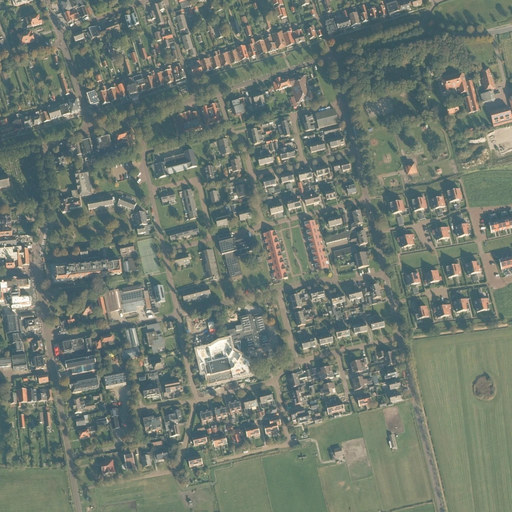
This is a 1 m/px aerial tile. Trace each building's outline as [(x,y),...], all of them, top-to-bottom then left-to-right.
[(61,2),(60,2),(64,14),(65,15),(68,24),(72,23),(73,23),(73,22),(79,20),(76,12),(75,10),(78,8),(79,9),(85,7),(84,6),(86,5),(84,0),(60,0),(61,2)] [(174,0),(175,1),(178,0),(179,3),(180,3),(183,2),(185,8),(192,6),(189,0),(174,0)] [(323,0),(324,1),(323,1),(327,13),(331,12),(328,0),(327,0),(323,0)] [(391,0),(393,4),(386,6),(389,15),(395,14),(395,16),(400,14),(395,0),(391,0)] [(406,0),(403,1),(406,10),(412,8),(409,0),(406,0)] [(406,10),(403,1),(397,3),(400,12),(406,10)] [(377,9),(380,18),(387,16),(384,7),(385,7),(384,2),(380,3),(381,8),(377,9)] [(223,10),(222,4),(214,7),(216,13),(223,10)] [(159,12),(157,5),(153,7),(159,25),(163,24),(159,12)] [(364,6),(361,7),(363,15),(359,16),(360,16),(358,17),(360,23),(361,23),(362,24),(368,22),(366,14),(364,6)] [(85,7),(79,9),(82,18),(88,16),(86,10),(85,7)] [(371,21),(378,19),(375,10),(376,10),(375,7),(372,8),(372,11),(369,12),(371,21)] [(149,21),(151,20),(156,19),(154,12),(151,13),(151,10),(148,10),(150,16),(147,17),(149,21)] [(338,31),(351,27),(346,11),(343,13),(345,19),(337,21),(336,18),(334,19),(335,22),(338,31)] [(348,17),(351,27),(360,24),(360,23),(358,17),(357,13),(350,15),(349,11),(346,11),(348,17)] [(24,19),(27,29),(32,28),(42,25),(42,23),(41,21),(41,19),(40,20),(39,15),(35,16),(29,18),(24,19)] [(128,28),(138,25),(135,15),(125,18),(128,28)] [(176,18),(178,25),(186,22),(184,16),(176,18)] [(335,25),(333,20),(324,23),(326,28),(328,34),(337,32),(335,25)] [(110,24),(104,26),(107,33),(112,31),(113,34),(121,31),(117,21),(110,24)] [(187,29),(186,22),(178,25),(180,31),(187,29)] [(219,24),(218,24),(216,24),(215,25),(216,28),(215,28),(218,40),(223,38),(220,28),(219,24)] [(84,39),(85,43),(101,37),(97,27),(89,30),(90,33),(83,36),(82,33),(73,36),(75,43),(84,39)] [(314,29),(313,27),(310,28),(311,30),(307,31),(309,40),(316,38),(313,29),(314,29)] [(287,47),(296,44),(291,29),(288,30),(289,33),(283,35),(287,47)] [(293,33),(296,44),(305,42),(301,30),(293,33)] [(22,34),(21,31),(17,32),(18,36),(18,37),(21,46),(34,42),(32,36),(31,36),(30,33),(27,34),(27,32),(22,34)] [(277,50),(286,47),(282,32),(272,35),(275,44),(277,50)] [(182,38),(184,45),(191,43),(189,36),(182,38)] [(273,44),(270,36),(267,37),(268,40),(265,41),(268,53),(277,50),(275,44),(273,44)] [(174,43),(173,40),(163,42),(165,49),(170,48),(169,44),(174,43)] [(250,59),(258,56),(253,40),(249,41),(250,43),(249,43),(250,46),(247,47),(249,52),(248,53),(250,59)] [(264,41),(255,44),(257,49),(259,56),(267,53),(266,48),(264,41)] [(113,47),(111,42),(108,43),(110,46),(111,46),(111,48),(108,49),(110,55),(110,54),(110,55),(112,62),(117,60),(115,54),(114,54),(114,53),(113,47)] [(191,43),(184,45),(186,51),(190,50),(191,53),(190,53),(190,56),(195,55),(194,49),(193,49),(191,43)] [(237,54),(240,62),(249,59),(245,47),(236,49),(238,53),(237,54)] [(231,65),(239,62),(236,50),(228,53),(231,65)] [(221,55),(220,51),(217,52),(222,68),(228,66),(229,69),(232,68),(227,53),(221,55)] [(209,59),(211,65),(220,62),(219,61),(216,53),(214,53),(215,57),(209,59)] [(200,62),(202,67),(210,65),(209,59),(200,62)] [(132,75),(127,60),(123,62),(128,76),(132,75)] [(193,77),(203,74),(200,66),(200,65),(199,61),(194,63),(196,67),(191,68),(193,77)] [(221,68),(220,62),(211,65),(212,70),(221,68)] [(210,65),(202,67),(204,73),(212,71),(210,65)] [(169,71),(162,73),(164,79),(166,85),(174,82),(173,76),(170,67),(168,68),(169,71)] [(173,74),(173,76),(182,73),(181,67),(172,70),(173,74)] [(485,91),(495,89),(491,77),(490,77),(489,70),(481,72),(483,79),(482,80),(485,91)] [(154,72),(152,73),(154,81),(157,88),(166,85),(164,78),(162,73),(155,75),(154,72)] [(182,73),(173,76),(176,85),(186,82),(185,79),(186,79),(184,72),(182,73)] [(459,78),(444,82),(444,80),(440,81),(443,94),(451,92),(450,89),(458,88),(459,94),(466,92),(467,98),(464,99),(468,114),(479,111),(472,82),(466,83),(467,84),(465,85),(463,75),(459,76),(459,78)] [(59,77),(65,96),(69,95),(65,80),(64,80),(62,76),(59,77)] [(141,76),(132,79),(134,86),(135,86),(135,87),(138,94),(147,91),(144,84),(143,80),(141,76)] [(276,82),(273,83),(276,91),(279,90),(279,91),(291,87),(289,80),(288,78),(288,76),(285,77),(286,79),(286,80),(282,82),(281,79),(276,80),(276,82)] [(291,87),(296,104),(312,99),(305,76),(291,81),(290,80),(289,80),(291,87)] [(147,91),(156,88),(152,77),(143,79),(147,91)] [(139,97),(138,94),(135,87),(135,86),(134,86),(132,79),(127,80),(128,83),(126,84),(128,88),(126,89),(129,97),(130,100),(131,100),(139,97)] [(122,86),(115,88),(117,94),(119,100),(126,97),(127,100),(130,100),(129,97),(128,97),(126,91),(124,85),(125,85),(124,81),(121,82),(122,86)] [(102,105),(109,103),(106,91),(105,87),(102,88),(103,92),(98,94),(102,105)] [(111,102),(117,100),(119,100),(115,88),(107,91),(111,102)] [(92,108),(100,106),(96,91),(85,94),(89,107),(89,108),(92,109),(92,108)] [(483,104),(495,101),(492,92),(481,95),(483,104)] [(261,93),(253,96),(253,98),(250,99),(247,100),(249,106),(255,104),(255,103),(258,102),(259,107),(265,105),(261,93)] [(235,116),(240,114),(246,112),(245,108),(246,108),(243,98),(243,99),(239,100),(231,102),(233,109),(235,116)] [(67,102),(68,106),(71,115),(81,112),(77,99),(67,102)] [(68,106),(67,106),(61,108),(60,105),(58,105),(59,109),(60,108),(62,117),(63,117),(64,118),(66,117),(67,116),(70,115),(71,115),(68,106)] [(209,107),(201,110),(206,127),(221,122),(216,105),(209,107)] [(457,105),(446,108),(448,115),(458,112),(457,105)] [(51,107),(47,108),(48,112),(51,121),(62,118),(59,109),(52,111),(51,107)] [(508,108),(490,113),(493,128),(511,123),(508,108)] [(315,115),(317,122),(318,126),(319,129),(338,124),(337,120),(336,115),(335,110),(315,115)] [(43,124),(51,121),(48,112),(43,114),(42,111),(39,112),(43,124)] [(37,118),(31,120),(33,127),(42,124),(39,113),(36,114),(37,118)] [(191,114),(191,113),(178,116),(180,123),(179,123),(180,127),(181,126),(183,134),(202,129),(197,113),(191,114)] [(24,129),(20,116),(19,115),(17,116),(19,121),(12,123),(15,132),(24,129)] [(33,127),(31,120),(29,115),(28,115),(29,118),(25,120),(23,115),(20,116),(24,129),(33,127)] [(308,117),(302,118),(304,125),(309,124),(309,121),(312,120),(313,123),(316,122),(315,116),(311,117),(311,116),(308,117)] [(6,119),(3,120),(7,135),(14,133),(11,125),(8,126),(7,122),(6,119)] [(278,125),(279,128),(279,132),(288,129),(287,122),(281,124),(278,125)] [(310,127),(309,124),(304,125),(306,132),(311,131),(315,130),(314,126),(310,127)] [(339,137),(337,132),(341,131),(340,127),(333,129),(338,147),(344,145),(343,138),(338,139),(338,138),(339,137)] [(288,129),(279,132),(281,138),(285,137),(285,138),(290,136),(288,129)] [(331,139),(332,140),(329,141),(331,149),(338,147),(333,129),(326,131),(327,135),(331,134),(332,138),(331,139)] [(117,154),(130,150),(127,140),(133,138),(131,130),(116,134),(118,143),(114,144),(117,154)] [(258,137),(262,136),(260,130),(256,130),(251,131),(253,138),(258,137)] [(108,155),(109,158),(115,156),(114,152),(110,136),(95,141),(97,146),(95,147),(96,151),(95,151),(93,151),(95,157),(96,157),(97,161),(107,158),(106,155),(108,155)] [(263,143),(262,136),(258,137),(253,138),(254,145),(260,144),(263,143)] [(311,153),(318,152),(315,139),(312,140),(313,144),(314,143),(314,145),(309,146),(311,153)] [(316,139),(315,139),(318,152),(325,150),(323,143),(318,144),(318,142),(319,142),(318,139),(316,139)] [(78,143),(81,155),(83,155),(85,162),(89,161),(89,163),(92,162),(92,161),(95,160),(93,151),(95,151),(93,142),(91,143),(90,140),(78,143)] [(227,140),(219,142),(222,156),(230,154),(227,140)] [(285,143),(284,143),(285,147),(288,159),(295,157),(293,150),(292,150),(289,151),(288,150),(289,149),(288,146),(292,145),(291,142),(289,142),(285,143)] [(75,161),(77,162),(83,161),(81,155),(78,143),(68,145),(67,147),(68,152),(75,151),(77,156),(76,156),(75,158),(75,161)] [(282,153),(280,153),(280,157),(281,161),(288,159),(285,147),(283,147),(282,148),(283,150),(281,151),(282,153)] [(267,155),(266,151),(266,148),(262,149),(263,152),(264,157),(266,164),(273,163),(271,155),(267,157),(266,155),(267,155)] [(165,163),(156,166),(160,178),(169,176),(168,175),(191,169),(197,167),(193,150),(184,153),(184,155),(164,160),(165,163)] [(69,158),(68,152),(61,154),(62,157),(54,158),(56,171),(65,169),(63,159),(69,158)] [(266,164),(264,157),(263,152),(260,153),(261,156),(262,156),(262,158),(258,159),(259,166),(266,164)] [(229,171),(233,170),(233,173),(240,171),(238,160),(231,162),(232,168),(228,169),(229,171)] [(340,174),(343,173),(343,172),(350,170),(349,163),(342,164),(342,163),(333,165),(335,172),(339,171),(340,174)] [(407,176),(417,173),(414,164),(405,166),(406,172),(407,176)] [(212,168),(212,167),(205,169),(207,181),(214,180),(213,173),(216,172),(216,168),(212,168)] [(328,167),(322,168),(323,176),(324,176),(328,175),(329,179),(333,178),(332,173),(329,173),(329,171),(328,167)] [(322,168),(315,170),(317,177),(322,176),(323,180),(325,180),(324,176),(323,176),(322,168)] [(73,199),(61,200),(63,213),(70,212),(69,209),(81,207),(80,197),(92,195),(88,171),(75,173),(78,191),(76,193),(74,194),(74,196),(73,199)] [(306,180),(307,180),(311,179),(311,183),(314,183),(313,178),(312,178),(310,171),(304,172),(306,180)] [(300,182),(303,181),(304,185),(308,184),(307,180),(306,180),(304,172),(298,174),(300,182)] [(0,178),(0,189),(10,187),(9,184),(11,183),(10,180),(8,180),(8,176),(0,178)] [(348,195),(356,193),(353,182),(350,183),(343,185),(345,192),(347,192),(348,195)] [(233,194),(234,199),(245,197),(244,189),(245,189),(244,186),(236,188),(237,194),(233,194)] [(314,195),(313,191),(316,190),(315,186),(309,188),(310,192),(313,205),(320,203),(318,196),(313,197),(313,195),(314,195)] [(325,191),(326,194),(325,194),(327,201),(335,199),(334,193),(335,193),(334,188),(325,191)] [(184,192),(185,199),(193,198),(191,190),(184,192)] [(462,200),(459,190),(453,191),(456,202),(462,200)] [(456,202),(453,191),(447,193),(449,203),(456,202)] [(174,192),(167,194),(169,201),(176,200),(174,192)] [(210,194),(212,204),(218,202),(217,197),(219,196),(218,192),(210,194)] [(306,206),(313,205),(310,192),(306,192),(307,197),(308,196),(309,198),(304,199),(306,206)] [(162,203),(169,201),(167,194),(161,196),(162,203)] [(103,196),(104,200),(105,207),(114,205),(113,201),(112,198),(107,199),(107,196),(103,196)] [(98,197),(95,198),(97,208),(105,207),(104,200),(99,201),(98,197)] [(118,204),(126,208),(130,198),(127,197),(125,200),(120,198),(118,204)] [(293,197),(291,198),(292,202),(292,201),(294,209),(301,208),(299,200),(294,201),(293,197)] [(445,207),(442,197),(436,198),(439,209),(445,207)] [(89,210),(97,208),(95,198),(92,199),(92,202),(87,203),(89,210)] [(130,198),(126,208),(134,211),(136,204),(132,202),(133,199),(130,198)] [(193,198),(185,199),(187,206),(194,205),(193,198)] [(292,202),(291,198),(285,199),(286,203),(288,211),(294,209),(292,201),(292,202)] [(439,209),(436,198),(430,200),(432,210),(439,209)] [(427,209),(424,199),(418,200),(420,211),(427,209)] [(280,205),(276,206),(275,206),(277,214),(283,212),(281,205),(282,204),(281,200),(279,201),(280,205)] [(420,211),(418,200),(412,202),(414,212),(420,211)] [(275,202),(273,202),(271,203),(273,207),(269,207),(271,215),(277,214),(275,206),(276,206),(275,202)] [(405,212),(402,202),(396,203),(398,214),(405,212)] [(398,214),(396,203),(389,205),(392,215),(398,214)] [(194,205),(187,206),(188,213),(196,211),(194,205)] [(251,218),(249,210),(247,211),(246,207),(243,208),(244,212),(238,213),(240,221),(251,218)] [(196,211),(188,213),(190,220),(197,219),(196,211)] [(343,216),(342,216),(344,223),(347,223),(350,222),(354,221),(354,220),(361,218),(360,212),(352,214),(353,218),(347,219),(346,215),(343,216)] [(136,221),(149,218),(149,216),(146,217),(145,213),(134,215),(136,221)] [(0,224),(2,224),(3,228),(11,227),(10,216),(0,217),(0,224)] [(215,220),(217,227),(227,225),(226,217),(215,220)] [(340,217),(333,219),(335,226),(336,226),(340,225),(341,229),(343,228),(342,224),(341,225),(340,217)] [(149,218),(136,221),(137,227),(147,225),(146,221),(150,220),(149,218)] [(351,226),(350,226),(351,231),(360,229),(359,225),(363,224),(361,218),(354,220),(354,221),(354,222),(355,225),(351,226)] [(337,230),(336,226),(335,226),(333,219),(327,220),(328,224),(329,227),(329,228),(334,227),(335,231),(337,230)] [(304,224),(306,231),(316,228),(316,229),(318,229),(318,228),(318,226),(316,226),(314,221),(304,224)] [(470,236),(468,225),(461,226),(464,237),(470,236)] [(137,229),(138,235),(144,234),(144,235),(149,235),(148,230),(152,229),(152,226),(145,227),(137,229)] [(464,237),(461,226),(455,228),(457,239),(464,237)] [(197,227),(190,228),(192,236),(199,234),(197,227)] [(5,229),(0,229),(0,238),(6,238),(12,237),(11,228),(5,229)] [(190,228),(183,230),(185,238),(192,236),(190,228)] [(306,231),(308,237),(318,235),(318,236),(320,235),(320,234),(319,232),(317,233),(316,229),(316,228),(306,231)] [(450,232),(449,228),(440,230),(443,240),(449,238),(448,232),(450,232)] [(183,230),(176,232),(178,239),(185,238),(183,230)] [(443,240),(440,230),(432,232),(433,235),(435,235),(436,241),(443,240)] [(264,238),(266,237),(267,240),(277,238),(275,231),(263,235),(264,238)] [(178,239),(176,232),(169,234),(171,241),(178,239)] [(358,238),(351,239),(351,242),(354,241),(358,240),(366,238),(365,232),(357,234),(358,238)] [(308,237),(309,244),(320,242),(322,242),(322,241),(321,239),(319,240),(318,236),(318,235),(308,237)] [(414,239),(413,235),(405,237),(407,247),(414,246),(412,239),(414,239)] [(0,238),(0,247),(13,247),(16,246),(15,237),(12,237),(6,238),(0,238)] [(407,247),(405,237),(397,239),(398,243),(400,242),(401,249),(407,247)] [(226,261),(238,258),(239,257),(239,256),(247,254),(246,253),(254,251),(251,238),(234,242),(233,240),(219,243),(222,255),(224,255),(226,261)] [(265,244),(267,243),(268,247),(279,244),(277,238),(267,240),(265,241),(265,244)] [(358,240),(354,241),(354,242),(358,241),(359,245),(355,246),(356,248),(360,247),(360,246),(368,244),(366,238),(358,240)] [(309,244),(311,251),(321,248),(322,249),(324,249),(323,248),(323,246),(321,246),(320,242),(309,244)] [(132,244),(120,247),(121,256),(126,255),(126,259),(131,258),(131,254),(134,253),(132,244)] [(267,250),(269,250),(270,254),(280,251),(279,244),(268,247),(266,247),(267,250)] [(0,248),(0,270),(22,269),(22,266),(25,266),(29,266),(28,249),(23,250),(23,247),(0,248)] [(82,260),(99,258),(99,257),(101,257),(101,253),(98,254),(97,248),(82,250),(81,251),(80,251),(81,258),(82,260)] [(311,251),(313,258),(323,255),(323,256),(325,255),(325,252),(323,253),(322,249),(321,248),(311,251)] [(202,253),(203,260),(213,258),(211,251),(200,253),(201,254),(202,253)] [(269,257),(271,257),(272,260),(282,258),(280,251),(270,254),(268,254),(269,257)] [(368,256),(367,253),(355,256),(358,269),(367,267),(365,255),(366,255),(366,257),(368,256)] [(189,264),(190,265),(189,259),(191,259),(190,255),(188,256),(187,254),(181,256),(183,265),(189,264)] [(313,258),(315,265),(325,262),(325,263),(327,262),(327,261),(326,259),(324,260),(323,256),(323,255),(313,258)] [(177,269),(177,267),(183,265),(181,256),(174,258),(177,269)] [(125,273),(130,272),(138,271),(136,258),(128,260),(128,262),(123,263),(125,273)] [(213,258),(203,260),(205,266),(214,264),(213,258)] [(238,258),(226,261),(230,278),(242,275),(242,274),(238,258)] [(271,264),(272,263),(273,267),(284,264),(282,258),(272,260),(270,261),(271,264)] [(122,274),(120,261),(109,262),(99,263),(99,264),(77,266),(77,265),(67,266),(67,267),(55,268),(56,281),(69,280),(78,279),(101,276),(101,277),(110,276),(110,275),(122,274)] [(325,262),(315,265),(316,271),(329,268),(328,265),(326,266),(325,263),(325,262)] [(481,273),(478,263),(472,264),(474,275),(481,273)] [(214,264),(205,266),(206,273),(216,271),(214,264)] [(272,270),(274,270),(275,274),(285,271),(284,264),(273,267),(271,267),(272,270)] [(474,275),(472,264),(465,266),(468,276),(474,275)] [(461,276),(458,265),(452,267),(455,277),(461,276)] [(455,277),(452,267),(446,268),(448,279),(455,277)] [(208,279),(206,279),(206,280),(210,279),(210,282),(217,280),(216,278),(217,277),(216,271),(206,273),(208,279)] [(276,277),(277,281),(287,279),(285,271),(275,274),(273,274),(274,277),(276,277)] [(442,281),(441,277),(439,278),(437,271),(431,273),(433,283),(442,281)] [(433,283),(431,273),(425,274),(426,281),(424,281),(425,285),(433,283)] [(420,284),(418,274),(412,275),(414,285),(420,284)] [(414,285),(412,275),(405,277),(408,287),(414,285)] [(16,312),(16,310),(20,309),(20,307),(31,306),(31,307),(32,306),(35,306),(32,281),(19,282),(19,280),(10,281),(10,283),(0,284),(0,302),(4,303),(4,302),(6,301),(7,306),(10,306),(11,310),(12,310),(12,312),(16,312)] [(144,293),(143,285),(123,289),(123,291),(118,292),(118,291),(106,293),(110,313),(122,310),(123,315),(137,312),(136,308),(145,306),(146,310),(151,309),(148,293),(144,293)] [(154,292),(152,292),(153,301),(156,300),(156,303),(165,302),(163,295),(163,293),(164,292),(162,286),(154,288),(154,289),(155,288),(155,292),(154,292)] [(365,296),(371,295),(371,294),(379,292),(378,286),(370,288),(371,291),(367,292),(366,289),(363,290),(365,296)] [(208,287),(202,289),(204,298),(211,296),(208,287)] [(202,289),(195,290),(198,300),(204,298),(202,289)] [(195,290),(189,292),(191,301),(198,300),(195,290)] [(322,290),(316,291),(318,299),(322,298),(322,301),(325,300),(324,297),(322,290)] [(360,290),(354,292),(356,300),(357,299),(361,299),(362,303),(364,302),(363,298),(362,298),(360,290)] [(318,299),(316,291),(310,293),(312,300),(316,300),(316,302),(319,302),(318,299)] [(189,292),(182,294),(184,303),(191,301),(189,292)] [(356,300),(354,292),(348,293),(350,301),(355,300),(356,304),(358,304),(357,299),(356,300)] [(381,298),(379,292),(371,294),(371,295),(372,297),(368,298),(370,306),(377,304),(375,299),(381,298)] [(346,298),(344,298),(343,295),(337,296),(339,304),(340,304),(343,303),(345,308),(349,307),(346,298)] [(298,296),(291,297),(292,304),(305,301),(305,299),(305,298),(301,299),(301,300),(299,301),(298,296)] [(341,308),(340,304),(339,304),(337,296),(331,298),(333,306),(337,304),(338,309),(341,308)] [(101,315),(106,314),(103,298),(98,299),(101,315)] [(469,311),(467,300),(460,302),(463,312),(469,311)] [(487,300),(481,301),(483,312),(490,310),(487,300)] [(305,301),(292,304),(294,310),(301,308),(300,303),(302,303),(302,304),(306,303),(305,301)] [(481,301),(474,303),(477,313),(483,312),(481,301)] [(463,312),(460,302),(454,303),(456,314),(463,312)] [(83,316),(93,314),(92,310),(98,309),(97,305),(82,307),(83,316)] [(451,309),(450,305),(442,307),(444,317),(451,316),(449,310),(451,309)] [(429,318),(426,307),(420,309),(423,319),(429,318)] [(444,317),(442,307),(433,309),(434,313),(436,313),(438,319),(444,317)] [(423,319),(420,309),(414,310),(416,321),(423,319)] [(295,315),(296,321),(309,318),(309,316),(305,317),(305,318),(303,318),(302,313),(295,315)] [(375,316),(378,329),(384,328),(383,320),(378,321),(377,319),(378,319),(377,315),(375,316)] [(19,333),(17,316),(5,318),(7,334),(19,333)] [(378,329),(375,316),(373,316),(373,320),(375,320),(375,322),(370,323),(372,331),(378,329)] [(310,320),(309,318),(296,321),(298,327),(305,326),(304,321),(306,320),(306,321),(310,320)] [(364,319),(364,318),(360,319),(358,320),(361,333),(367,332),(365,324),(364,319)] [(29,321),(26,321),(22,322),(23,328),(25,327),(26,332),(39,329),(38,319),(29,320),(29,321)] [(361,333),(358,320),(355,321),(356,324),(357,324),(357,326),(353,327),(354,335),(361,333)] [(64,322),(56,323),(57,330),(59,329),(60,335),(60,336),(66,335),(68,334),(67,328),(67,326),(66,323),(66,322),(64,322)] [(147,335),(149,343),(157,341),(156,337),(162,336),(159,324),(147,327),(149,335),(147,335)] [(337,339),(343,337),(340,324),(338,325),(339,329),(340,328),(340,330),(335,331),(337,339)] [(343,324),(340,324),(343,337),(350,336),(348,328),(343,329),(342,328),(344,327),(343,324)] [(135,329),(127,331),(125,331),(130,350),(121,352),(123,361),(140,357),(138,347),(139,347),(135,329)] [(327,345),(323,331),(321,332),(322,336),(323,335),(323,337),(318,338),(320,346),(327,345)] [(323,331),(327,345),(333,343),(331,335),(326,337),(326,335),(327,335),(326,331),(323,331)] [(14,344),(15,353),(23,352),(22,343),(20,343),(19,335),(11,336),(12,345),(14,344)] [(303,350),(309,349),(306,335),(304,336),(304,340),(306,340),(306,341),(301,342),(303,350)] [(308,335),(306,335),(309,349),(315,347),(314,339),(309,341),(308,339),(309,339),(308,335)] [(107,337),(101,338),(102,343),(108,342),(109,344),(109,346),(114,345),(114,343),(113,337),(113,336),(107,337)] [(157,341),(149,343),(149,347),(152,347),(153,350),(153,351),(153,354),(154,354),(158,353),(157,349),(164,348),(164,344),(163,344),(162,340),(161,339),(162,339),(162,338),(161,338),(161,336),(162,336),(156,337),(157,341)] [(91,338),(84,339),(62,343),(64,354),(65,359),(72,358),(94,354),(91,338)] [(221,346),(196,352),(202,374),(206,373),(209,385),(242,377),(246,376),(252,375),(249,362),(232,351),(230,340),(220,343),(221,346)] [(34,343),(34,347),(32,347),(33,352),(35,352),(43,351),(41,341),(34,343)] [(384,358),(385,361),(394,359),(393,353),(385,355),(384,352),(378,354),(379,359),(384,358)] [(25,354),(12,356),(14,371),(27,369),(25,354)] [(46,369),(45,360),(44,356),(33,357),(34,362),(32,362),(33,364),(34,364),(35,371),(46,369)] [(95,357),(65,363),(67,371),(74,369),(75,375),(72,376),(97,372),(95,357)] [(0,358),(0,367),(12,367),(11,358),(0,358)] [(165,365),(163,359),(156,361),(156,360),(150,362),(150,366),(154,365),(155,370),(163,369),(162,365),(165,365)] [(394,359),(385,361),(385,365),(375,367),(376,373),(386,370),(388,370),(388,367),(396,365),(394,359)] [(364,366),(351,369),(352,375),(362,372),(366,371),(365,368),(364,366)] [(318,376),(332,373),(330,367),(321,370),(321,373),(318,374),(318,376)] [(384,376),(385,380),(386,383),(395,381),(394,378),(397,378),(395,371),(391,372),(390,369),(388,370),(386,370),(387,375),(384,376)] [(288,377),(289,383),(298,381),(297,376),(302,375),(302,372),(296,374),(296,375),(288,377)] [(124,373),(104,377),(106,390),(114,388),(123,386),(126,386),(124,373)] [(36,380),(39,380),(39,384),(49,382),(47,376),(38,377),(38,376),(36,377),(36,380)] [(98,378),(69,383),(70,389),(72,389),(73,393),(82,392),(82,389),(99,386),(98,378)] [(171,382),(172,387),(179,386),(179,383),(181,382),(180,379),(178,380),(178,381),(171,382)] [(298,381),(289,383),(291,389),(299,387),(300,388),(305,386),(304,384),(300,385),(298,381)] [(364,386),(367,385),(371,384),(370,382),(367,383),(353,386),(355,391),(364,389),(364,386)] [(401,386),(400,382),(399,382),(389,384),(390,390),(384,392),(385,395),(395,392),(394,389),(400,388),(400,386),(401,386)] [(157,386),(155,386),(154,383),(149,384),(152,398),(156,397),(156,396),(159,395),(157,386)] [(147,399),(152,398),(149,384),(144,385),(145,388),(142,389),(144,398),(147,398),(147,399)] [(321,393),(335,389),(333,384),(323,387),(324,390),(320,391),(321,393)] [(173,393),(172,387),(166,389),(166,392),(164,393),(165,396),(167,395),(167,394),(173,393)] [(296,393),(292,394),(293,400),(301,398),(300,394),(304,393),(303,388),(296,390),(296,393)] [(47,390),(44,390),(36,391),(37,395),(46,394),(47,398),(48,397),(48,401),(53,400),(52,389),(47,390)] [(27,403),(27,396),(26,390),(17,391),(17,397),(18,404),(18,408),(21,408),(20,404),(27,403)] [(27,391),(27,397),(28,403),(37,402),(36,396),(36,390),(27,391)] [(271,392),(265,394),(267,403),(272,402),(273,407),(275,406),(274,401),(273,401),(271,392)] [(403,400),(402,396),(400,397),(399,394),(396,395),(395,392),(385,395),(386,400),(390,399),(391,403),(401,401),(401,400),(403,400)] [(370,397),(371,396),(371,393),(367,394),(368,396),(363,397),(365,406),(372,404),(370,397)] [(16,394),(9,395),(10,405),(17,404),(16,394)] [(262,404),(267,403),(265,394),(259,395),(261,404),(260,404),(261,410),(263,409),(262,404)] [(355,397),(356,400),(358,400),(359,407),(365,406),(363,397),(359,398),(358,396),(355,397)] [(301,398),(293,400),(295,406),(299,405),(300,408),(307,406),(306,401),(305,402),(304,397),(301,398)] [(255,398),(249,399),(251,408),(256,407),(257,412),(259,411),(258,406),(257,406),(255,398)] [(246,410),(251,408),(249,399),(243,401),(245,409),(244,409),(245,415),(248,414),(246,410)] [(84,410),(84,406),(74,408),(74,410),(75,414),(82,413),(81,410),(84,410)] [(122,429),(118,410),(109,411),(113,431),(122,429)] [(293,422),(297,421),(297,417),(304,415),(303,410),(290,413),(293,422)] [(174,422),(177,421),(182,420),(180,411),(172,413),(173,416),(164,418),(165,426),(173,425),(175,425),(174,422)] [(304,415),(297,417),(297,421),(298,425),(304,423),(307,423),(310,422),(309,420),(308,414),(304,415)] [(268,416),(269,420),(272,434),(278,432),(277,426),(280,425),(279,418),(272,419),(271,415),(268,416)] [(154,419),(153,416),(143,418),(143,420),(143,422),(145,431),(150,430),(151,432),(161,430),(159,418),(154,419)] [(82,420),(76,421),(77,427),(85,426),(84,418),(81,418),(82,420)] [(263,427),(264,427),(266,435),(272,434),(269,420),(265,421),(265,423),(262,423),(263,427)] [(178,427),(174,427),(173,425),(165,426),(166,432),(169,431),(169,434),(170,437),(172,437),(180,436),(180,435),(179,435),(178,427)] [(84,431),(79,432),(80,439),(89,437),(88,433),(88,432),(97,431),(96,427),(84,429),(84,431)] [(216,428),(221,446),(227,445),(225,436),(222,437),(220,427),(219,427),(216,428)] [(257,427),(251,428),(253,437),(259,435),(257,427)] [(213,439),(215,448),(221,446),(216,428),(212,430),(212,432),(214,437),(214,439),(213,439)] [(251,428),(245,430),(247,438),(253,437),(251,428)] [(237,444),(241,443),(240,440),(245,439),(243,431),(240,432),(239,430),(234,431),(235,437),(232,437),(233,442),(236,441),(237,444)] [(199,437),(195,438),(195,435),(191,436),(191,439),(193,439),(195,447),(201,445),(199,437)] [(205,435),(199,437),(201,445),(207,444),(205,435)] [(334,450),(336,457),(342,456),(341,449),(334,450)] [(156,452),(154,453),(155,462),(158,461),(168,459),(166,451),(156,452)] [(152,453),(141,455),(143,468),(151,466),(150,459),(153,458),(152,453)] [(127,471),(135,470),(133,456),(124,458),(127,471)] [(190,468),(196,466),(194,458),(190,459),(190,456),(186,457),(187,460),(188,460),(190,468)] [(200,456),(194,458),(196,466),(202,465),(200,456)] [(104,475),(107,474),(107,475),(115,473),(112,461),(100,463),(103,475),(104,475)]
